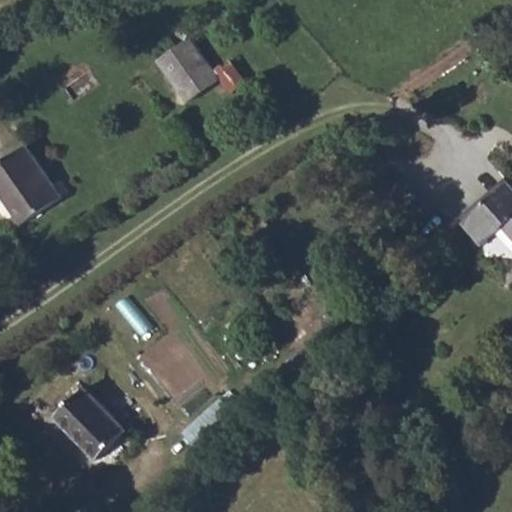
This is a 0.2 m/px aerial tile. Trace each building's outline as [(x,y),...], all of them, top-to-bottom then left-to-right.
[(202,28),(188,38),(215,76),(225,88),(239,78),(202,28)] [(215,76),(188,38),(185,35),(159,55),(189,95),(215,76)] [(28,150),(0,168),(0,194),(22,227),(62,200),(28,150)] [(414,223),(433,208),(400,168),(381,183),(414,223)] [(496,216),(511,232),(511,182),(502,172),(458,212),(478,232),(496,216)] [(85,387),(56,415),(97,459),(127,430),(85,387)]
